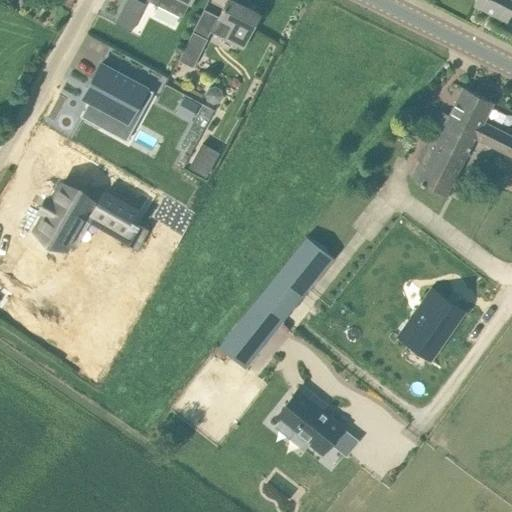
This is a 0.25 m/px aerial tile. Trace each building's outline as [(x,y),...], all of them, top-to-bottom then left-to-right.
[(131,32),(145,4),(138,0),(126,0),(115,24),(131,32)] [(147,0),(182,17),(189,3),(190,0),(147,0)] [(242,47),(259,14),(232,0),(226,0),(218,17),(214,15),(206,30),(225,39),(242,47)] [(511,13),(511,0),(476,0),(474,5),(506,21),(510,13),(511,13)] [(192,67),(207,39),(193,32),(178,60),(192,67)] [(89,100),(81,116),(113,133),(121,117),(128,121),(138,103),(144,107),(152,93),(152,94),(154,91),(107,65),(104,64),(101,62),(99,66),(97,71),(83,97),(89,100)] [(208,88),(205,95),(207,102),(213,104),(220,102),(223,96),(221,90),(215,86),(208,88)] [(480,130),(475,139),(511,157),(511,134),(484,121),(493,102),(463,87),(449,115),(480,130)] [(185,96),(180,105),(194,113),(199,104),(185,96)] [(474,139),(475,139),(480,130),(449,115),(443,113),(443,114),(438,113),(433,125),(436,126),(411,177),(446,195),(474,139)] [(202,144),(188,169),(205,178),(218,153),(202,144)] [(49,213),(39,231),(75,252),(76,249),(83,253),(93,233),(125,251),(136,231),(122,224),(128,214),(90,193),(87,198),(64,185),(55,202),(53,201),(47,212),(49,213)] [(306,236),(218,346),(245,367),(333,257),(307,237),(306,236)] [(430,358),(464,309),(463,308),(461,311),(430,290),(432,287),(431,287),(397,336),(398,336),(400,335),(430,356),(429,357),(430,358)] [(347,428),(305,389),(281,415),(322,454),(347,428)]
